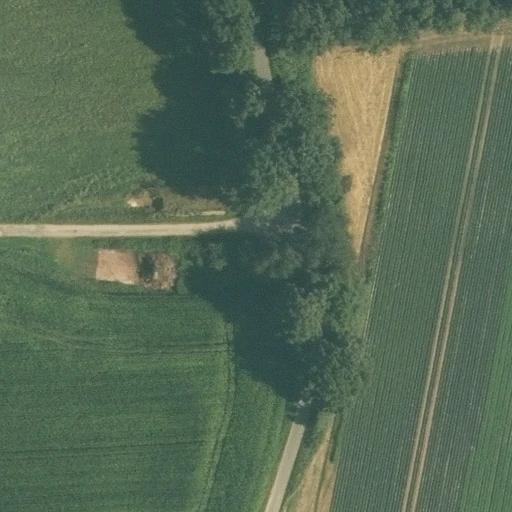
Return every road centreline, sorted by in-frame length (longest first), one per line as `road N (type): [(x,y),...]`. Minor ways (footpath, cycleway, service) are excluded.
road 1 (unclassified): [(251,0),(316,294),(317,350),(273,511)]
road 2 (track): [(0,231),(215,229),(296,215)]
